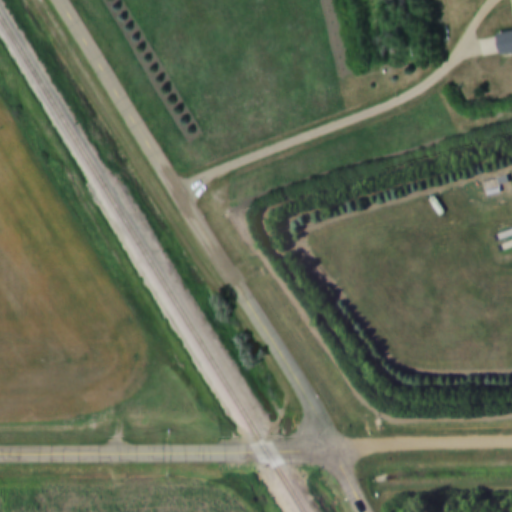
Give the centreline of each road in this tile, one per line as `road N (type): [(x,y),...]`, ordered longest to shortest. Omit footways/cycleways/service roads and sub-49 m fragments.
road 1 (residential): [(333,451),(60,0)]
road 2 (residential): [(333,451),(0,455)]
